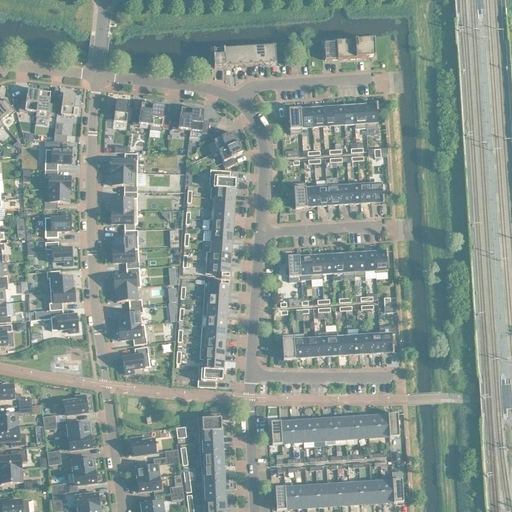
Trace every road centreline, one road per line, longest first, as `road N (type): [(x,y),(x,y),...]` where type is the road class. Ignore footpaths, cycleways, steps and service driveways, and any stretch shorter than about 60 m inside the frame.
road 1 (residential): [(123,511),(91,236),(98,73)]
road 2 (residential): [(254,373),(404,376)]
road 3 (residential): [(240,96),(252,85),(385,76)]
road 4 (residential): [(98,73),(207,84),(240,96)]
road 5 (residential): [(263,229),(254,373)]
road 6 (residential): [(240,96),(267,144),(263,229)]
road 7 (residential): [(254,373),(258,511)]
road 8 (residential): [(263,229),(394,224)]
